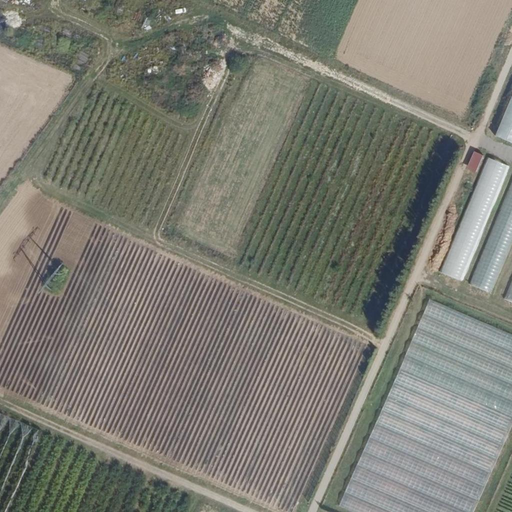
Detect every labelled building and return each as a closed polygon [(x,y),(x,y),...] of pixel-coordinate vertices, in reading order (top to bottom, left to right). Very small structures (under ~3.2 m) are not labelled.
[(511,96),(496,136),(511,143),(511,96)] [(478,170),(483,156),(476,153),(470,168),(478,170)] [(509,167),(487,157),(439,272),(463,282),(509,167)] [(511,241),(511,178),(469,284),(490,293),(511,241)] [(511,278),(503,301),(511,305),(511,278)] [(476,511),(511,426),(511,335),(429,301),(346,499),(342,508),(352,511),(476,511)]
